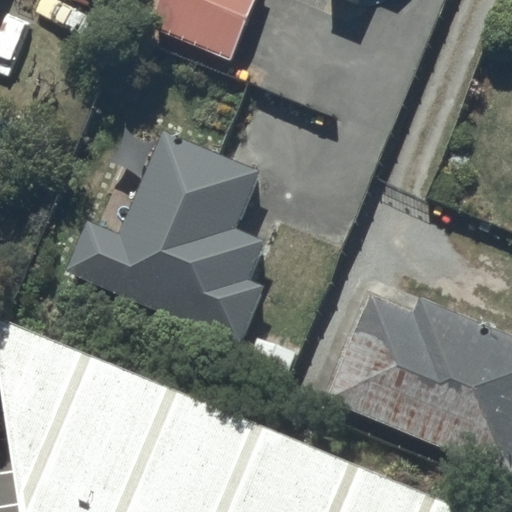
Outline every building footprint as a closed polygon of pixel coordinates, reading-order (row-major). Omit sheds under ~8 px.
[(255,0),(163,0),(152,27),(232,59),(255,0)] [(243,342),(266,289),(251,281),(268,239),(241,227),(264,174),(169,133),(125,236),(95,223),(74,271),(243,342)] [(449,511),(461,487),(0,288),(0,326),(25,511),(449,511)] [(418,322),(377,306),(335,408),(511,480),(511,342),(424,306),(418,322)] [(511,511),(461,487),(450,511),(511,511)]
